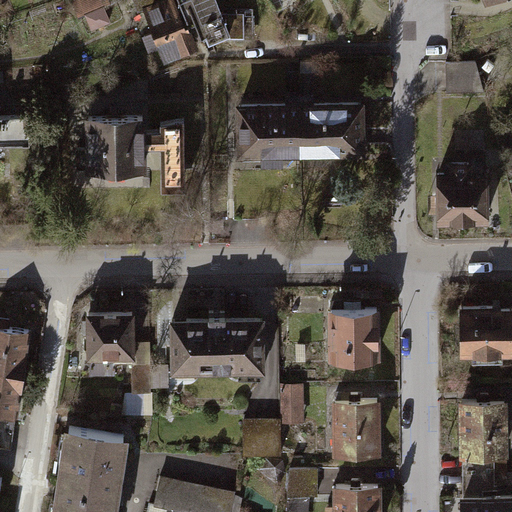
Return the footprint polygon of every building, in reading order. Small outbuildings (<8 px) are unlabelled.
[(113,5),(110,0),(75,0),(83,17),(89,15),(94,27),(110,20),(105,8),(113,5)] [(202,47),(181,0),(132,0),(137,11),(143,8),(154,32),(145,36),(152,52),(161,48),(167,62),(202,47)] [(220,0),(181,0),(202,47),(224,38),(246,38),(247,33),(257,33),(258,8),(236,8),(237,13),(226,13),(220,0)] [(448,62),(448,95),(488,95),(478,62),(448,62)] [(369,101),(303,102),(304,155),(343,155),(343,161),(370,161),(369,101)] [(303,102),(240,103),(241,163),(288,162),(288,155),(304,155),(303,102)] [(150,114),(87,115),(88,170),(150,169),(150,148),(161,148),(162,190),(189,190),(188,117),(162,117),(162,128),(150,128),(150,114)] [(0,144),(32,144),(32,115),(0,115),(0,144)] [(439,171),(440,221),(496,221),(495,170),(480,170),(480,160),(451,160),(452,171),(439,171)] [(496,304),(463,305),(464,356),(511,355),(511,309),(496,309),(496,304)] [(380,305),(333,307),(334,362),(381,361),(381,346),(385,346),(384,320),(380,320),(380,305)] [(140,310),(89,310),(90,375),(118,374),(118,358),(140,358),(140,310)] [(210,317),(174,317),(175,374),(271,374),(270,316),(235,316),(235,310),(210,310),(210,317)] [(6,317),(0,316),(0,366),(27,371),(34,329),(4,325),(6,317)] [(151,357),(140,358),(140,380),(152,380),(151,357)] [(27,371),(0,366),(0,426),(18,430),(27,371)] [(306,382),(283,382),(284,417),(307,417),(306,382)] [(156,409),(154,387),(129,388),(130,411),(156,409)] [(386,398),(337,399),(338,455),(388,454),(386,398)] [(476,473),(510,472),(508,398),(461,399),(462,451),(475,451),(476,473)] [(284,417),(250,418),(250,440),(284,440),(284,417)] [(121,511),(133,436),(68,427),(55,511),(121,511)] [(321,467),(291,468),(292,493),(295,493),(313,493),(322,492),(321,467)] [(476,473),(476,495),(463,495),(463,511),(511,511),(511,493),(510,472),(476,473)] [(233,511),(238,491),(163,476),(156,507),(183,511),(233,511)] [(385,511),(386,485),(336,485),(335,511),(385,511)] [(295,493),(292,511),(310,511),(313,493),(295,493)]
